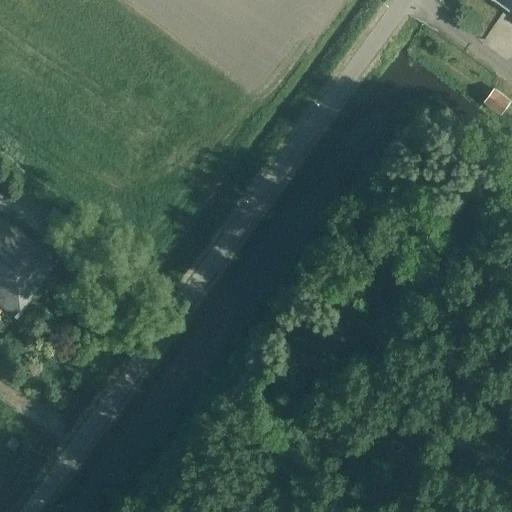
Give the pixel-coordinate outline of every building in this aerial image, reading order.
[(511,0),(499,0),(511,9),(511,0)] [(502,112),(511,100),(495,88),(487,100),(502,112)] [(60,232),(70,219),(53,207),(44,220),(60,232)] [(0,303),(16,315),(57,258),(41,246),(43,243),(39,240),(37,243),(0,215),(0,303)] [(5,443),(13,449),(19,441),(11,435),(5,443)]
